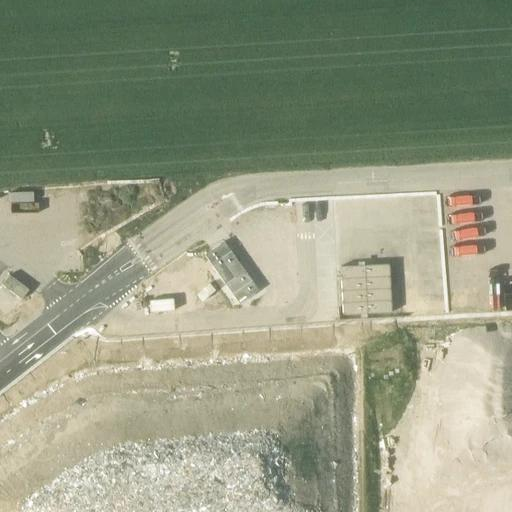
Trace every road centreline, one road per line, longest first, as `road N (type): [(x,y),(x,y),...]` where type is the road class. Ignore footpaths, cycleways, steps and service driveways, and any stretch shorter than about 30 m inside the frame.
road 1 (unknown): [(0,243),(78,308),(255,313),(288,289),(299,188)]
road 2 (unknown): [(413,181),(422,221),(449,253),(474,261),(511,253)]
